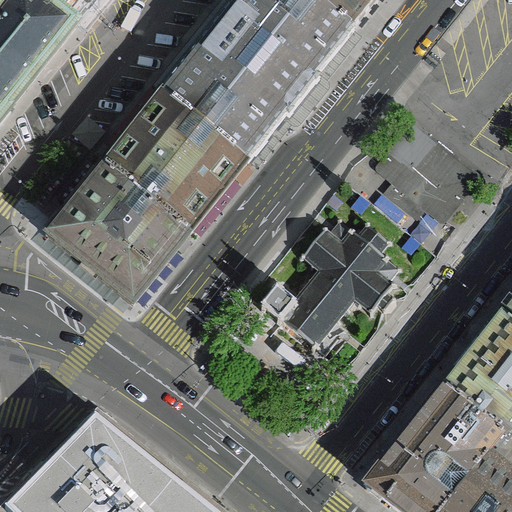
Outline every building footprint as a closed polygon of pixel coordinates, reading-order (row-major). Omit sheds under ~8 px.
[(71,28),(34,0),(9,0),(0,12),(0,116),(55,49),(71,28)] [(34,0),(71,28),(84,13),(94,0),(34,0)] [(237,0),(162,94),(252,165),(301,104),(314,89),(359,33),(316,0),(237,0)] [(316,0),(359,33),(386,0),(316,0)] [(106,167),(192,238),(222,202),(252,165),(162,94),(136,127),(106,167)] [(443,147),(411,121),(372,168),(391,184),(383,194),(416,221),(425,211),(440,224),(461,199),(480,177),(443,147)] [(374,161),(363,153),(349,171),(359,180),(374,161)] [(166,270),(192,238),(106,167),(80,197),(46,238),(95,277),(134,309),(166,270)] [(331,235),(328,232),(303,262),(319,275),(295,305),(278,291),(263,309),(280,323),(297,336),(319,353),(356,305),(372,317),(378,310),(386,316),(399,300),(390,294),(396,287),(392,284),(401,272),(382,258),(391,247),(368,229),(359,239),(340,224),(331,235)] [(511,303),(502,316),(511,323),(511,303)] [(444,389),(506,439),(508,441),(511,436),(511,323),(502,316),(473,352),(444,389)] [(398,511),(446,511),(491,458),(506,439),(444,389),(405,438),(374,478),(367,486),(393,507),(398,511)] [(61,461),(11,511),(206,511),(168,481),(96,424),(61,461)] [(511,511),(511,474),(491,458),(446,511),(511,511)]
